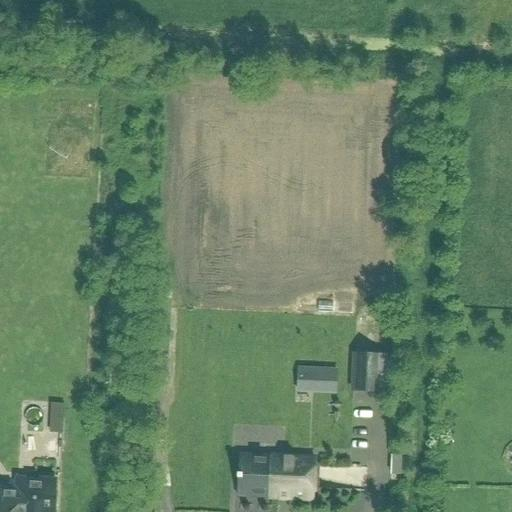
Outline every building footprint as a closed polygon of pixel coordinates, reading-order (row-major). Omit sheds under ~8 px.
[(353,391),(379,392),(381,356),(354,355),(353,391)] [(337,390),(337,375),(317,374),(316,390),(337,390)] [(239,456),(237,496),(313,500),(315,460),(239,456)] [(321,485),(368,486),(369,467),(321,466),(321,485)] [(18,490),(0,489),(0,511),(52,511),(54,482),(18,480),(18,490)]
